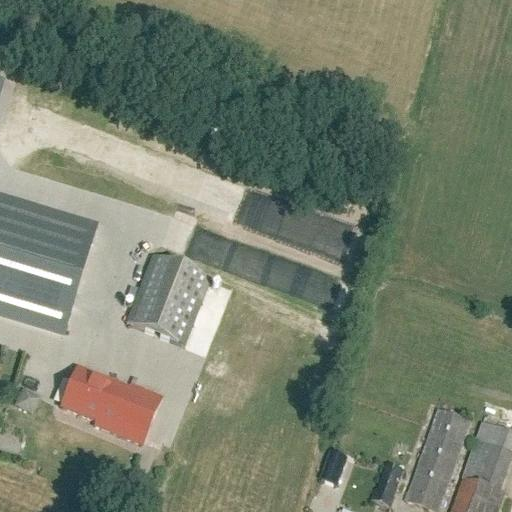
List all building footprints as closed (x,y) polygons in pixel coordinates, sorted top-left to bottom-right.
[(0,316),(63,336),(95,232),(0,202),(0,316)] [(184,350),(210,283),(153,259),(126,326),(184,350)] [(113,385),(107,382),(77,370),(60,410),(91,423),(89,426),(142,448),(162,400),(117,382),(113,385)] [(511,413),(468,397),(464,408),(509,425),(511,415),(511,413)] [(427,511),(439,511),(471,426),(439,414),(406,504),(427,511)] [(332,458),(322,483),(337,489),(346,463),(332,458)] [(390,511),(403,474),(384,467),(370,504),(390,511)] [(499,511),(505,498),(463,482),(452,511),(499,511)]
